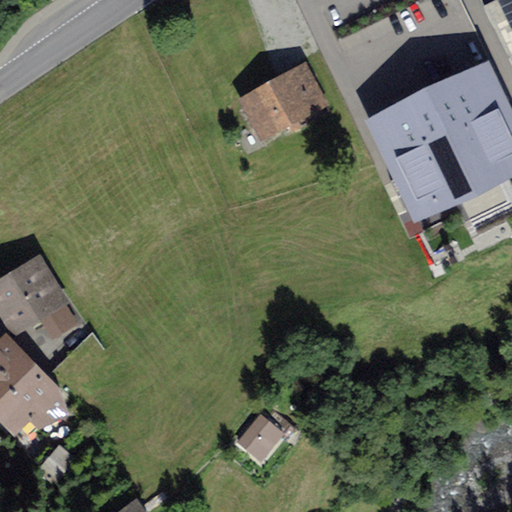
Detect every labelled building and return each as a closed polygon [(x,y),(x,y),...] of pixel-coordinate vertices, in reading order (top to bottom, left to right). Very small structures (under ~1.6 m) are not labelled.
[(435,25),(451,64),(484,51),(463,0),(424,0),(413,5),(423,30),(435,25)] [(511,0),(499,0),(511,26),(511,0)] [(380,58),(363,32),(343,45),(360,71),(380,58)] [(511,97),(489,52),(363,115),(415,219),(511,171),(511,97)] [(303,73),(242,106),(263,143),(323,110),(303,73)] [(39,264),(0,288),(0,312),(15,336),(39,320),(64,305),(39,264)] [(76,324),(64,305),(39,320),(51,339),(76,324)] [(5,344),(0,348),(0,418),(15,434),(55,395),(5,344)] [(86,345),(53,376),(73,397),(106,366),(86,345)] [(258,424),(239,447),(258,463),(277,441),(258,424)]
